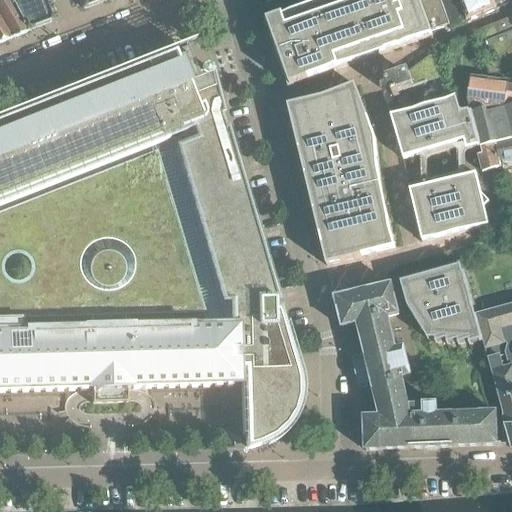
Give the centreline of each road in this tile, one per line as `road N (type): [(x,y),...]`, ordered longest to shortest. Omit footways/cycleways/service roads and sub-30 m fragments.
road 1 (residential): [(328,472),(313,292),(232,0)]
road 2 (residential): [(328,472),(0,484)]
road 3 (residential): [(204,0),(0,79)]
road 4 (residential): [(511,464),(328,472)]
